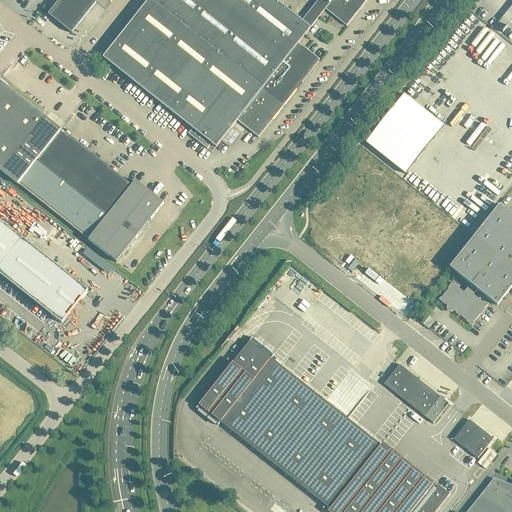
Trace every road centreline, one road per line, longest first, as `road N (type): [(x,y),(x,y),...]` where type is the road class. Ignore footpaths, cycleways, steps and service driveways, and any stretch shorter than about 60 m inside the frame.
road 1 (primary): [(415,0),(151,340),(125,437),(132,511)]
road 2 (unclassified): [(66,400),(222,198),(204,172),(72,68)]
road 3 (primary): [(170,511),(159,443),(173,362),(200,310),(268,223)]
road 4 (unclassified): [(511,417),(268,223)]
road 5 (primary): [(268,223),(444,0)]
road 6 (unknown): [(0,211),(105,290),(107,305),(70,348)]
